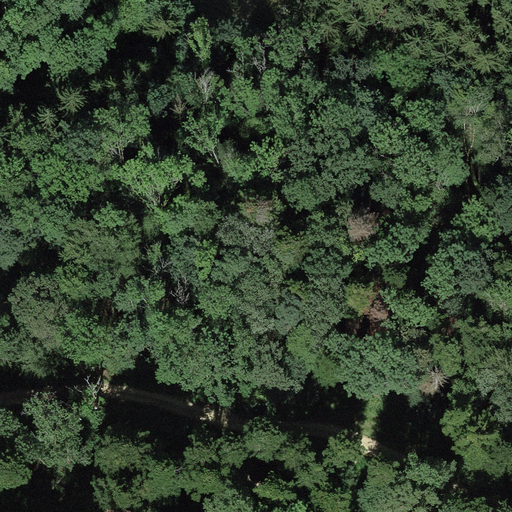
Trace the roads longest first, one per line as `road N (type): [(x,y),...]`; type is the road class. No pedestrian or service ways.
road 1 (track): [(0,399),(100,403),(330,436),(511,511)]
road 2 (track): [(0,94),(213,38),(256,0)]
